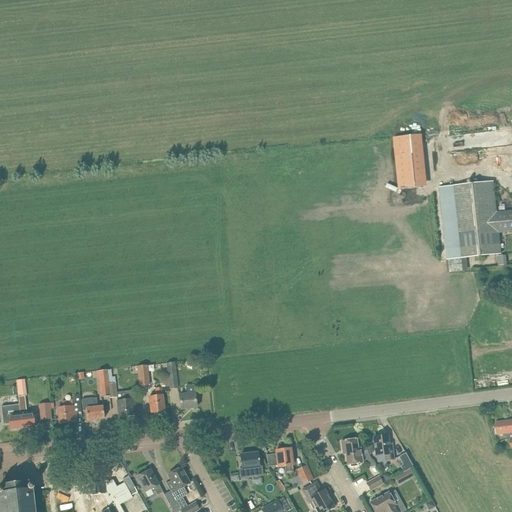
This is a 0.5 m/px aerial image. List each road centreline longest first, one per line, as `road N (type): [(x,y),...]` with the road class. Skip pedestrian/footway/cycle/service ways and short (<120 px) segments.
road 1 (tertiary): [(312,417),(511,393)]
road 2 (tertiary): [(186,433),(312,417)]
road 3 (tertiary): [(63,448),(186,433)]
